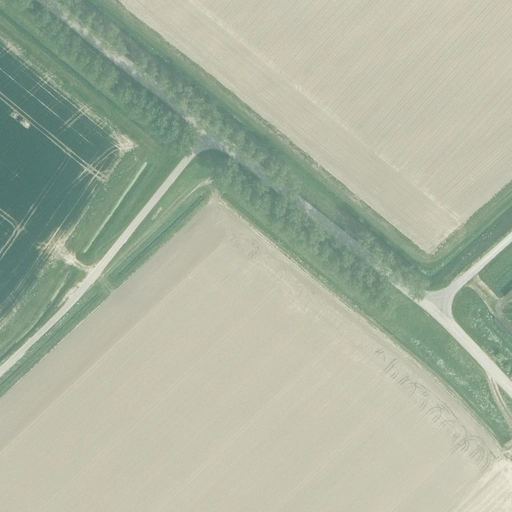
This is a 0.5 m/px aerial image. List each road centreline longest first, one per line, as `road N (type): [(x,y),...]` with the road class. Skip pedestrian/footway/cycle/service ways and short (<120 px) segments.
road 1 (unclassified): [(0,370),(93,274),(206,129)]
road 2 (unclassified): [(432,308),(206,129)]
road 3 (unclassified): [(206,129),(39,0)]
road 4 (unclassified): [(511,398),(432,308)]
